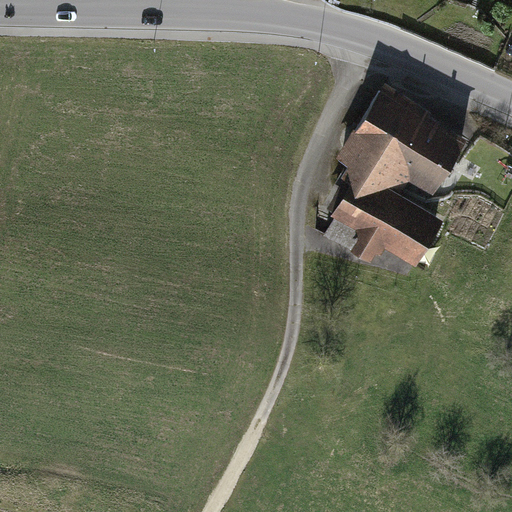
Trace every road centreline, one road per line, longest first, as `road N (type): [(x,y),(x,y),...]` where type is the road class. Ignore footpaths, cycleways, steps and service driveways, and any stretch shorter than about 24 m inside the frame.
road 1 (tertiary): [(511,98),(331,28),(0,11)]
road 2 (track): [(211,511),(290,363),(295,238),(314,161),(368,38)]
